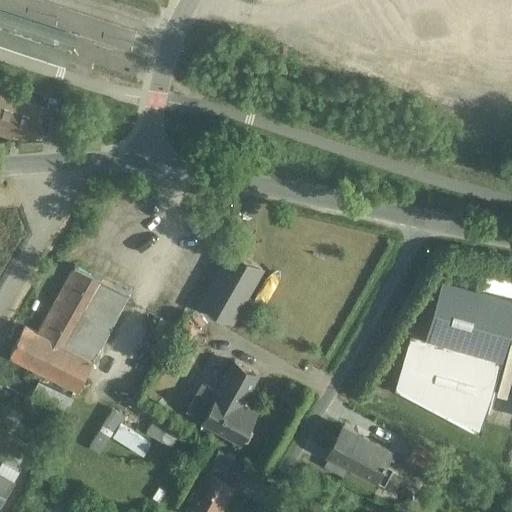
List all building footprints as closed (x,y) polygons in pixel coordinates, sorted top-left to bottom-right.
[(78,34),(0,9),(0,45),(67,68),(70,58),(75,43),(78,34)] [(0,130),(5,132),(7,127),(33,135),(39,117),(40,117),(44,106),(0,91),(0,130)] [(229,245),(202,303),(238,320),(266,262),(229,245)] [(75,264),(38,333),(24,326),(10,354),(78,388),(129,291),(75,264)] [(511,324),(511,298),(442,278),(425,337),(502,359),(511,324)] [(234,361),(218,391),(202,382),(187,409),(203,418),(202,420),(241,442),(243,439),(247,439),(252,431),(250,427),(258,412),(241,403),(257,374),(234,361)] [(182,428),(157,413),(146,432),(171,446),(182,428)] [(122,421),(113,434),(144,454),(152,442),(122,421)] [(391,450),(344,426),(330,452),(386,481),(394,466),(385,462),(391,450)] [(439,458),(414,445),(402,466),(427,480),(439,458)] [(245,465),(217,449),(205,470),(209,473),(233,487),(245,465)] [(209,473),(189,507),(198,511),(219,511),(233,487),(209,473)] [(0,507),(14,483),(0,475),(0,507)]
